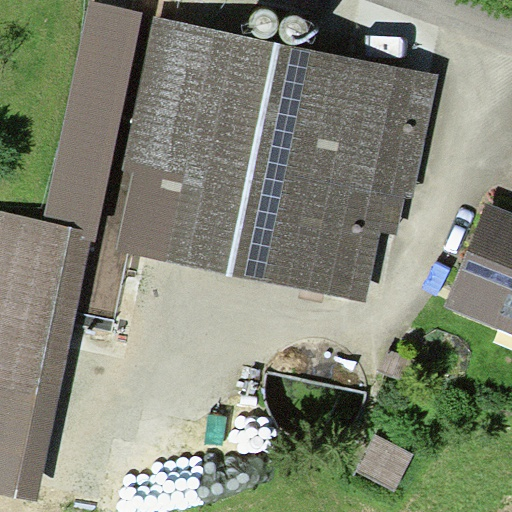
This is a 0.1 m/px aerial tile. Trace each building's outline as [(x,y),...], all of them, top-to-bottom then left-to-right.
[(122,172),(155,17),(90,4),(44,221),(83,230),(81,239),(91,241),(75,316),(112,324),(128,253),(117,251),(133,174),(122,172)] [(133,174),(117,251),(128,253),(366,303),(380,234),(397,237),(405,199),(412,201),(439,77),(155,17),(122,172),(133,174)] [(511,210),(488,201),(445,308),(511,334),(511,210)] [(44,221),(0,212),(0,492),(37,501),(75,316),(91,241),(81,239),(83,230),(44,221)] [(375,434),(356,470),(394,490),(413,453),(375,434)]
